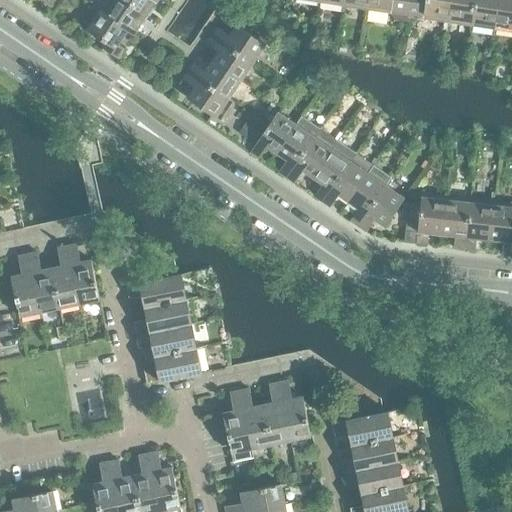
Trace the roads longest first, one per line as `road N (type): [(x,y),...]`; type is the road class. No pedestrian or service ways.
road 1 (residential): [(503,293),(351,269),(0,29)]
road 2 (residential): [(144,439),(196,429),(213,511)]
road 3 (residential): [(10,453),(144,439)]
road 4 (residential): [(144,439),(118,312)]
